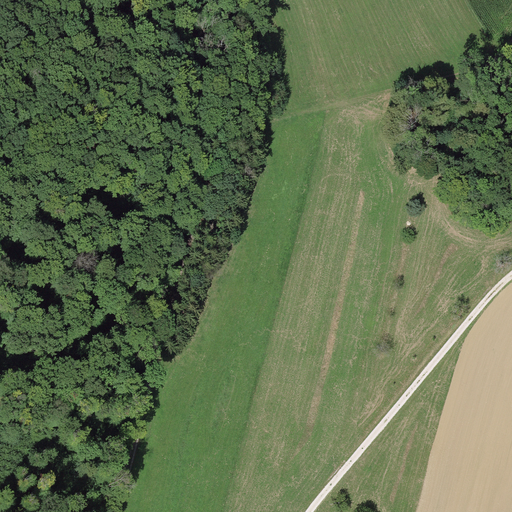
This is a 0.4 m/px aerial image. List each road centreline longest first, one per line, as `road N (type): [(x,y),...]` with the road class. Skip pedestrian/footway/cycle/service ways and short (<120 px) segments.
road 1 (track): [(186,0),(201,200),(115,511)]
road 2 (track): [(308,511),(511,274)]
